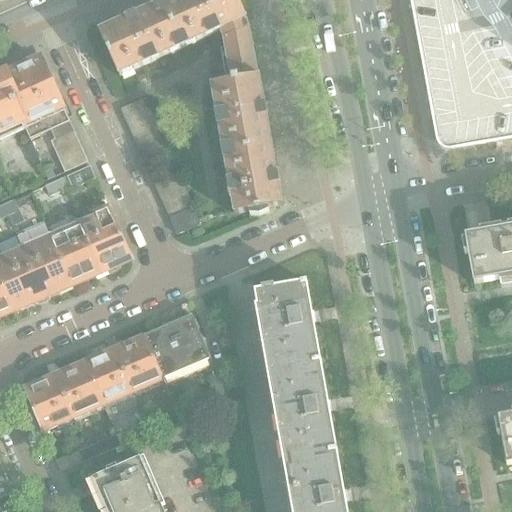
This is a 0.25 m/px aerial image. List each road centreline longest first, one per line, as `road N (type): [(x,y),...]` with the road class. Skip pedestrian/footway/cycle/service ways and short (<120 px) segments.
road 1 (tertiary): [(453,511),(396,193)]
road 2 (tertiary): [(366,203),(423,511)]
road 3 (residential): [(171,282),(45,1)]
road 4 (residential): [(171,282),(366,203)]
road 5 (tertiary): [(316,0),(366,203)]
road 6 (tertiary): [(396,193),(363,0)]
road 7 (residential): [(0,359),(171,282)]
road 8 (residential): [(49,511),(0,397)]
